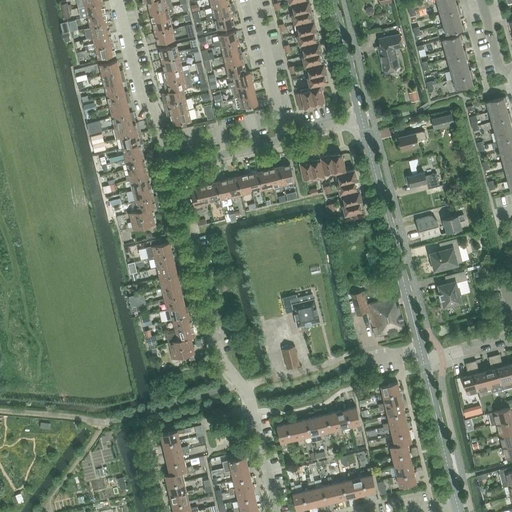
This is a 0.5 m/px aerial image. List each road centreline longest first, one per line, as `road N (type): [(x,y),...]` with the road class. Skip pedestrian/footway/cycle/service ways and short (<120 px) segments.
road 1 (residential): [(276,511),(249,395),(219,357),(172,171)]
road 2 (unclassified): [(421,363),(359,114)]
road 3 (residential): [(172,171),(156,116),(141,97),(120,0)]
road 4 (unclassified): [(457,503),(421,363)]
road 5 (residential): [(254,0),(285,138)]
